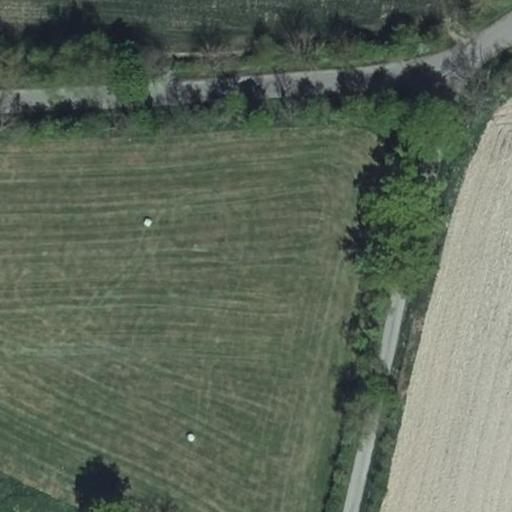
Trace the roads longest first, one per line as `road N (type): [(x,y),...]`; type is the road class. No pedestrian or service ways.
road 1 (unclassified): [(445,69),(353,511)]
road 2 (unclassified): [(0,103),(172,96),(445,69)]
